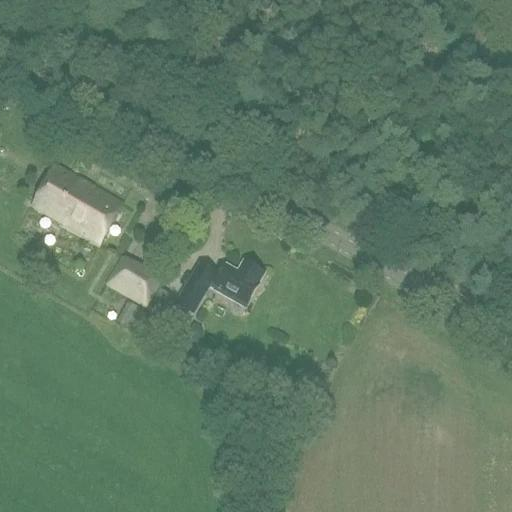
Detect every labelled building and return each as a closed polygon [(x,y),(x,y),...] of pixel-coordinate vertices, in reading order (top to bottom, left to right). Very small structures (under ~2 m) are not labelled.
[(32,207),(100,247),(123,207),(55,168),(32,207)] [(162,281),(125,259),(108,289),(145,310),(162,281)] [(247,307),(259,287),(258,287),(264,276),(244,265),(238,275),(227,268),(221,278),(200,265),(176,306),(194,317),(210,289),(231,302),(234,298),(247,307)] [(159,294),(147,316),(148,317),(147,318),(157,323),(170,300),(159,294)] [(148,317),(147,316),(142,313),(143,311),(128,303),(116,323),(138,335),(147,318),(148,317)]
